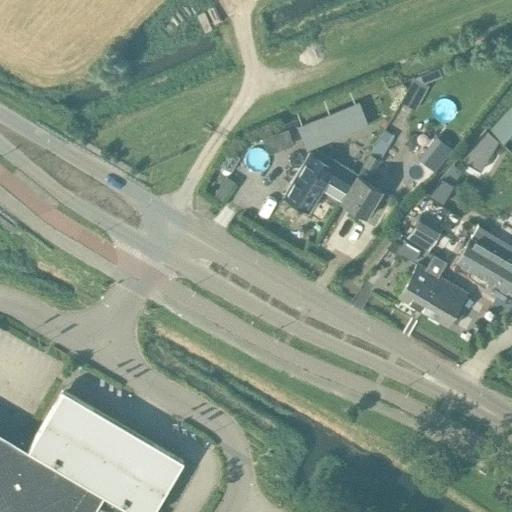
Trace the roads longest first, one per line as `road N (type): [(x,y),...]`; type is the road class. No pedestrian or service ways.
road 1 (secondary): [(151,248),(311,335),(449,389)]
road 2 (secondary): [(449,389),(414,358),(170,216)]
road 3 (unknown): [(170,216),(252,93),(231,20),(235,0)]
road 4 (unclassified): [(91,348),(226,431),(239,463),(225,511)]
road 5 (secondary): [(170,216),(0,115)]
road 6 (secondary): [(0,145),(60,194),(151,248)]
